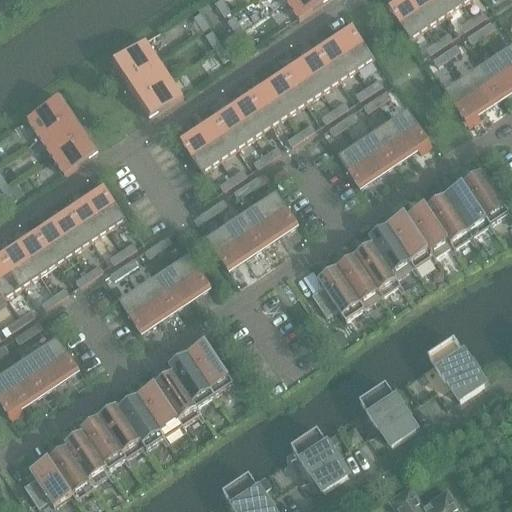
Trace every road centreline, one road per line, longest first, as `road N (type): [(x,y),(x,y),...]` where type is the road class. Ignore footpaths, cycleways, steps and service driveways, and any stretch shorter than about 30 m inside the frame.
road 1 (residential): [(511,123),(0,461)]
road 2 (residential): [(0,234),(346,0)]
road 3 (residential): [(511,382),(317,511)]
